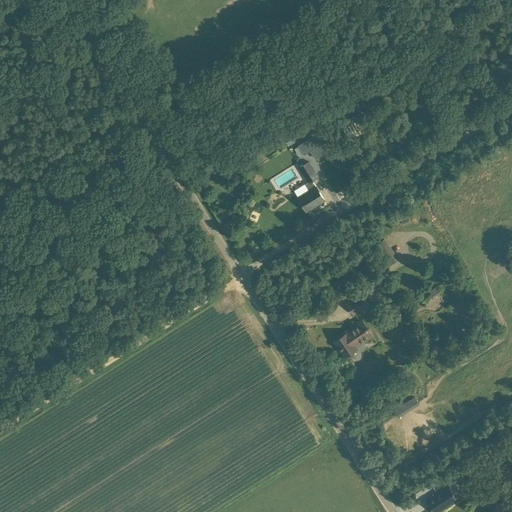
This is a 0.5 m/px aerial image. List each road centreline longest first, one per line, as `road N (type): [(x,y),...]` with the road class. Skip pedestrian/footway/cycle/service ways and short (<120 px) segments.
road 1 (unclassified): [(241,275),(67,0)]
road 2 (unclassified): [(241,275),(511,104)]
road 3 (track): [(0,427),(241,275)]
road 4 (unclassified): [(396,511),(241,275)]
